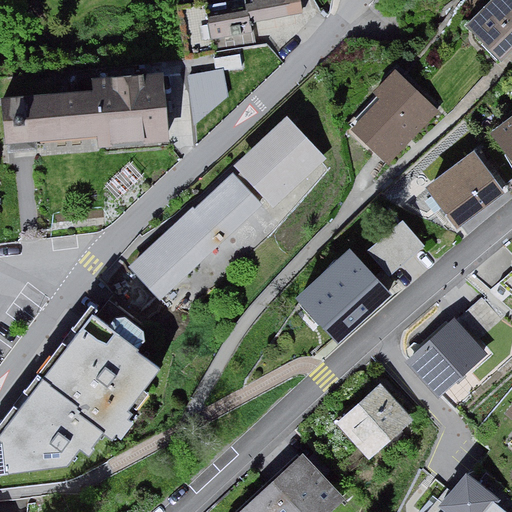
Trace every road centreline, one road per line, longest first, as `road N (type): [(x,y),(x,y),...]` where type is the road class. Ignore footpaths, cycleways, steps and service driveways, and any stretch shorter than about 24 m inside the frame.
road 1 (residential): [(175,511),(326,374),(511,223)]
road 2 (residential): [(94,265),(363,0)]
road 3 (residential): [(0,394),(94,265)]
